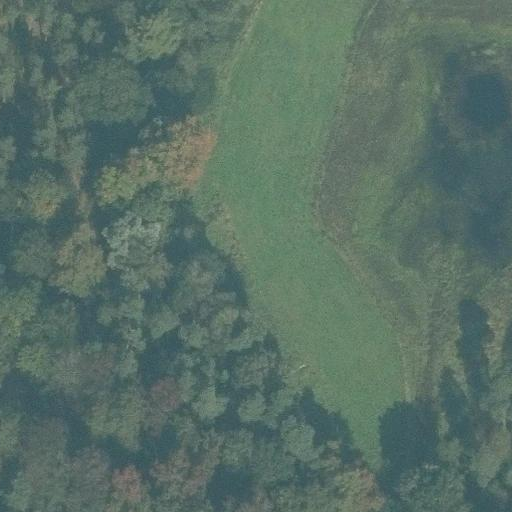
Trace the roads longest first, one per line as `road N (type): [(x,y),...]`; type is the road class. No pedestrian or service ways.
road 1 (track): [(195,0),(0,398)]
road 2 (track): [(214,511),(0,413)]
